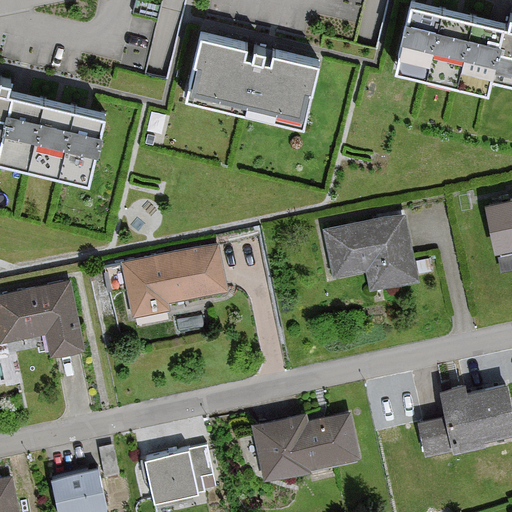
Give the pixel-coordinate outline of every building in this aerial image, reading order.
[(511,26),(416,3),(399,71),(494,94),(498,79),(511,82),(511,26)] [(323,64),(204,36),(189,99),(309,127),(323,64)] [(109,113),(12,92),(14,82),(0,79),(0,146),(2,147),(0,156),(0,159),(94,180),(109,113)] [(511,199),(488,205),(498,254),(511,251),(511,199)] [(406,214),(324,231),(334,279),(370,272),(373,288),(419,279),(406,214)] [(229,290),(218,244),(122,265),(133,317),(173,309),(172,303),(229,290)] [(87,349),(72,281),(0,296),(0,326),(4,343),(48,334),(53,356),(87,349)] [(468,384),(442,390),(448,413),(419,421),(427,454),(456,447),(458,452),(489,444),(488,438),(511,432),(511,391),(510,383),(470,393),(468,384)] [(308,412),(254,425),(267,481),(363,458),(352,412),(310,423),(308,412)] [(207,444),(146,459),(158,506),(209,494),(205,476),(215,474),(207,444)] [(113,446),(102,448),(107,475),(118,472),(113,446)] [(98,468),(54,478),(61,511),(96,511),(108,509),(98,468)] [(0,511),(20,511),(12,476),(0,478),(0,511)]
